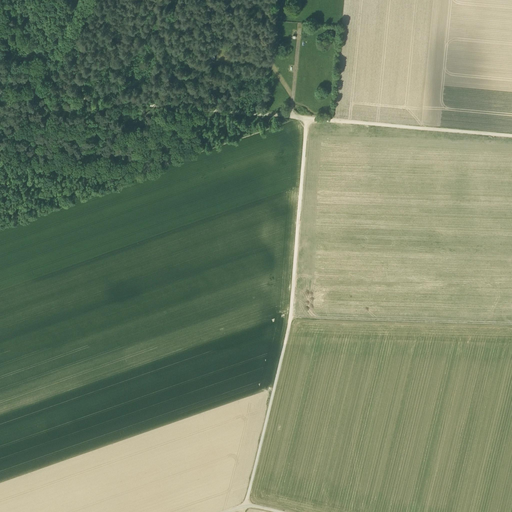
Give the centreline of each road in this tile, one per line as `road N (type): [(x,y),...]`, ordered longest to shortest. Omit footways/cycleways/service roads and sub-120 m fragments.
road 1 (track): [(306,118),(290,317),(243,511)]
road 2 (track): [(306,118),(27,95)]
road 3 (track): [(290,317),(511,323)]
road 4 (unclassified): [(306,118),(511,136)]
